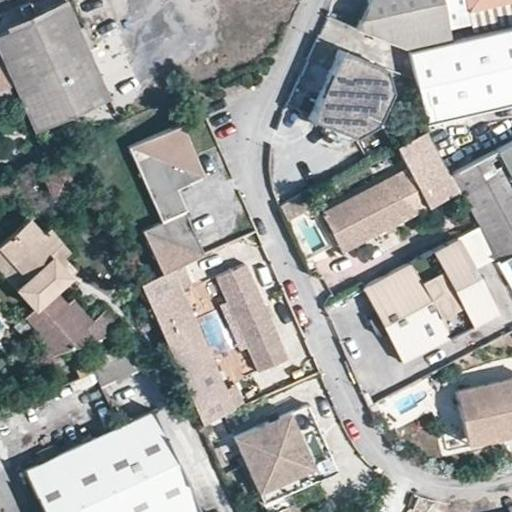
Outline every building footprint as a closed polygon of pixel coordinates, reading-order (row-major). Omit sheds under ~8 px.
[(0,29),(0,36),(66,5),(64,0),(0,29)] [(408,48),(451,38),(442,0),(368,0),(357,25),(395,42),(408,48)] [(467,0),(470,9),(511,0),(467,0)] [(511,0),(470,9),(475,32),(511,23),(511,0)] [(29,4),(18,8),(23,19),(34,14),(29,4)] [(0,36),(0,47),(36,128),(107,95),(86,48),(76,27),(66,5),(0,36)] [(86,48),(91,46),(82,24),(76,27),(86,48)] [(511,103),(511,24),(451,38),(408,48),(425,121),(511,103)] [(340,45),(309,115),(354,135),(374,123),(389,88),(385,65),(340,45)] [(0,95),(16,89),(3,59),(0,60),(0,95)] [(165,271),(171,267),(208,251),(180,186),(191,181),(204,159),(187,120),(132,145),(165,219),(146,228),(165,271)] [(403,169),(330,207),(350,246),(456,192),(455,191),(424,129),(391,146),(403,169)] [(511,142),(511,141),(449,173),(476,225),(496,262),(511,253),(511,142)] [(210,173),(204,159),(191,181),(210,173)] [(302,193),(280,204),(287,216),(308,205),(302,193)] [(337,253),(350,246),(330,207),(317,214),(335,249),(337,253)] [(16,287),(34,307),(25,316),(37,329),(50,356),(71,346),(123,324),(103,307),(91,318),(85,324),(74,313),(80,307),(72,298),(67,303),(54,289),(75,269),(64,257),(71,251),(49,228),(43,234),(28,218),(0,243),(0,249),(26,277),(16,287)] [(494,310),(455,237),(360,286),(375,313),(366,317),(373,330),(384,330),(399,360),(494,310)] [(0,249),(0,270),(16,287),(26,277),(0,249)] [(244,264),(216,276),(218,278),(224,293),(259,370),(286,358),(244,264)] [(233,409),(171,267),(165,271),(139,282),(159,327),(202,423),(233,409)] [(218,278),(208,282),(215,297),(224,293),(218,278)] [(80,307),(74,313),(85,324),(91,318),(80,307)] [(146,367),(134,339),(89,360),(100,387),(146,367)] [(506,425),(508,435),(511,434),(511,377),(497,381),(454,391),(456,401),(464,435),(506,425)] [(261,497),(334,464),(304,398),(231,431),(261,497)] [(44,511),(201,511),(156,413),(26,472),(44,511)] [(466,445),(508,435),(506,425),(464,435),(466,445)]
